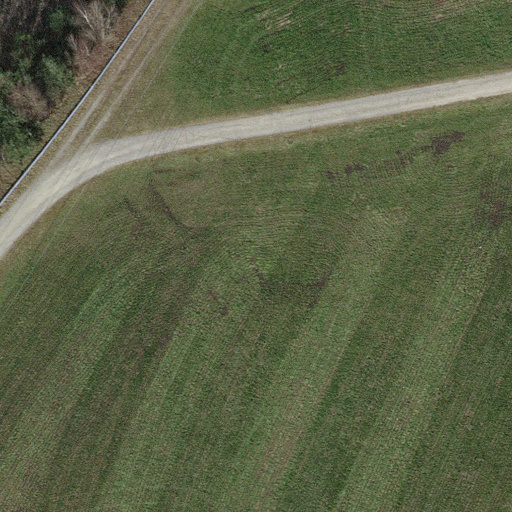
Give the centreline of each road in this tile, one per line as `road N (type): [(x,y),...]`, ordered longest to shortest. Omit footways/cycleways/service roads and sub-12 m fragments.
road 1 (track): [(511,82),(112,155),(54,187),(0,244)]
road 2 (track): [(178,0),(54,187)]
